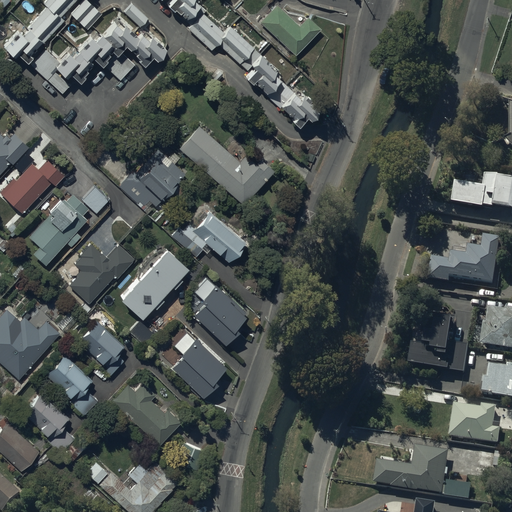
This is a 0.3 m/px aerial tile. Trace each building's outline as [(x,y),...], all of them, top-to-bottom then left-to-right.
[(46,0),(43,4),(47,8),(28,28),(24,24),(2,47),(15,60),(19,57),(28,66),(33,60),(30,57),(65,22),(61,18),(77,0),(46,0)] [(102,14),(86,0),(84,0),(71,14),(88,30),(102,14)] [(311,120),(319,111),(297,91),(295,94),(276,77),(281,71),(229,25),(224,31),(204,14),(207,11),(199,5),(203,1),(201,0),(169,0),(165,4),(173,12),(175,11),(180,15),(181,15),(185,19),(185,20),(191,26),(188,28),(212,50),(219,43),(247,69),(251,65),(259,72),(251,80),(252,82),(254,79),(300,120),(297,124),(299,125),(307,116),(311,120)] [(148,18),(132,4),(124,12),(140,27),(148,18)] [(321,30),(308,18),(299,27),(276,5),(260,23),(296,56),(321,30)] [(156,61),(165,51),(144,31),(137,39),(135,36),(133,39),(127,34),(130,31),(117,19),(101,35),(97,31),(92,36),(91,34),(77,49),(75,48),(70,53),(69,53),(54,68),(66,80),(71,75),(80,83),(85,79),(83,78),(87,73),(86,73),(92,66),(88,62),(92,57),(100,65),(106,59),(104,57),(111,48),(116,53),(125,43),(142,61),(141,63),(144,66),(152,57),(156,61)] [(119,50),(104,66),(119,79),(133,64),(119,50)] [(199,127),(179,150),(244,208),(275,172),(260,159),(255,165),(246,156),(239,164),(199,127)] [(0,134),(0,174),(11,163),(13,165),(28,148),(13,134),(9,138),(5,135),(3,137),(0,134)] [(185,175),(158,149),(136,173),(133,170),(118,186),(141,207),(149,198),(156,205),(185,175)] [(34,160),(26,154),(15,166),(22,173),(34,160)] [(65,176),(47,160),(39,170),(32,164),(16,181),(13,178),(0,192),(0,193),(23,214),(51,183),(55,187),(65,176)] [(498,179),(486,180),(485,191),(456,187),(452,208),(482,212),(482,209),(511,214),(511,184),(497,183),(498,179)] [(109,199),(95,186),(82,200),(96,213),(109,199)] [(88,209),(72,195),(66,201),(63,199),(61,201),(59,200),(48,212),(50,214),(29,238),(40,248),(34,255),(45,265),(66,242),(71,246),(80,237),(75,233),(87,220),(82,216),(88,209)] [(246,244),(209,212),(195,228),(189,223),(183,231),(178,226),(171,235),(196,257),(203,249),(207,252),(210,248),(229,264),(246,244)] [(492,284),(499,243),(484,240),(482,253),(468,250),(467,260),(451,257),(450,266),(433,263),(430,279),(446,282),(447,277),(492,284)] [(134,260),(119,246),(107,258),(102,254),(101,255),(92,245),(79,257),(80,258),(74,265),(81,272),(77,276),(77,278),(70,286),(89,303),(114,276),(117,278),(134,260)] [(187,267),(165,247),(120,297),(142,316),(152,304),(155,307),(162,299),(160,296),(171,284),(173,286),(181,278),(179,276),(187,267)] [(203,264),(194,259),(184,275),(193,280),(203,264)] [(227,298),(216,287),(201,303),(205,306),(196,316),(228,346),(237,336),(234,333),(247,319),(245,317),(247,314),(228,297),(227,298)] [(71,306),(56,321),(65,330),(80,314),(71,306)] [(511,311),(487,309),(483,345),(511,348),(511,311)] [(0,363),(19,380),(59,335),(45,323),(38,331),(23,319),(20,322),(6,310),(0,316),(0,363)] [(463,369),(467,343),(447,340),(451,314),(427,310),(422,342),(411,340),(408,360),(463,369)] [(144,344),(154,333),(139,318),(128,329),(144,344)] [(127,347),(95,320),(76,342),(105,367),(103,369),(111,375),(123,360),(119,356),(127,347)] [(226,370),(195,340),(178,356),(181,359),(171,369),(204,400),(216,388),(212,384),(226,370)] [(94,383),(64,356),(46,376),(75,401),(72,404),(85,415),(97,401),(86,391),(94,383)] [(511,367),(488,364),(483,393),(511,397),(511,367)] [(156,396),(142,383),(135,391),(128,385),(111,403),(160,447),(181,424),(167,411),(164,414),(151,402),(156,396)] [(71,421),(41,395),(23,415),(51,440),(49,442),(62,453),(74,440),(63,430),(71,421)] [(496,409),(453,402),(448,436),(496,443),(498,428),(494,427),(496,409)] [(39,453),(7,424),(0,431),(0,453),(21,473),(39,453)] [(203,450),(184,444),(177,465),(196,472),(203,450)] [(376,461),(373,483),(441,494),(448,451),(415,445),(412,466),(376,461)] [(105,470),(95,459),(85,469),(95,480),(105,470)] [(177,485),(155,465),(147,474),(138,465),(128,476),(136,484),(130,490),(111,472),(99,484),(129,511),(152,511),(155,510),(173,492),(172,491),(177,485)] [(6,511),(20,496),(0,478),(0,511),(1,511),(6,511)] [(470,483),(446,479),(443,494),(468,498),(470,483)] [(104,499),(97,491),(94,494),(89,489),(80,497),(92,510),(104,499)] [(472,501),(451,499),(450,510),(471,511),(472,501)] [(395,511),(378,509),(377,511),(432,511),(434,503),(415,500),(412,511),(395,511)]
